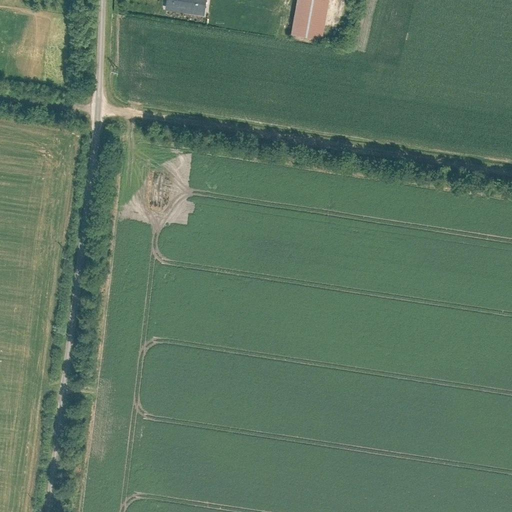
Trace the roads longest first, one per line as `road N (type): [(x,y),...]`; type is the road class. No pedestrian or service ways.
road 1 (track): [(511,172),(0,102)]
road 2 (unclassified): [(100,0),(96,117),(45,511)]
